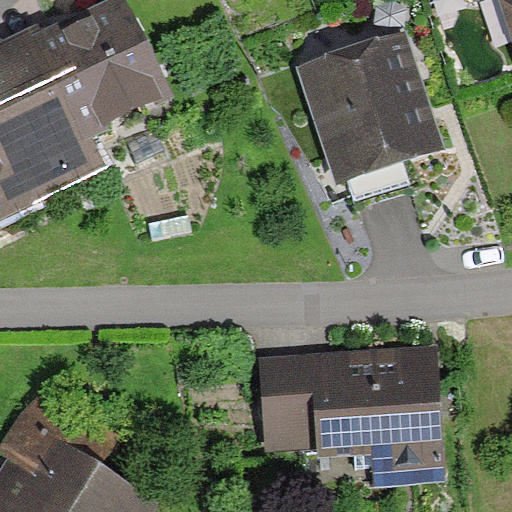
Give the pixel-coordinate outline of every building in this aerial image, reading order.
[(173,96),(125,0),(109,0),(35,36),(32,30),(0,45),(0,224),(24,212),(111,170),(94,135),(173,96)] [(483,0),(500,0),(511,36),(511,0),(471,0),(472,3),(483,0)] [(422,74),(411,39),(300,72),(335,187),(351,182),(359,207),(427,187),(420,164),(446,156),(422,74)] [(436,351),(261,360),(266,456),(316,453),(317,465),(374,462),(375,490),(444,486),(436,351)] [(84,418),(42,391),(1,453),(14,462),(0,483),(0,511),(153,511),(157,506),(66,446),(84,418)]
